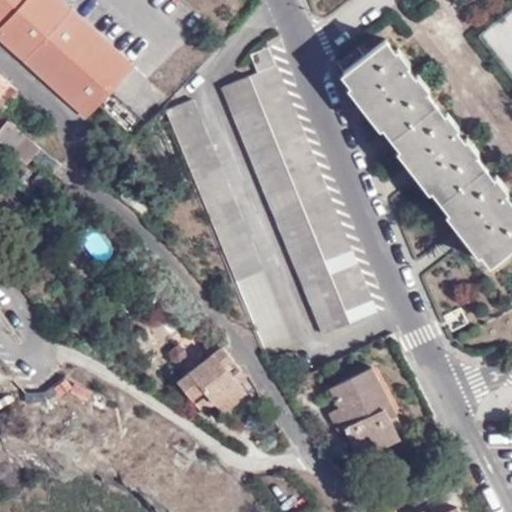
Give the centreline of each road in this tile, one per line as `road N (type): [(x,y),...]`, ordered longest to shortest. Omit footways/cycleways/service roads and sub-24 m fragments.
road 1 (residential): [(0,60),(59,112),(75,178),(227,329),(292,412),(309,461)]
road 2 (residential): [(283,0),(444,399)]
road 3 (unknown): [(288,12),(222,71),(211,102),(311,341)]
road 4 (residential): [(41,338),(159,405),(239,467),(309,461)]
road 5 (residential): [(444,399),(502,511)]
